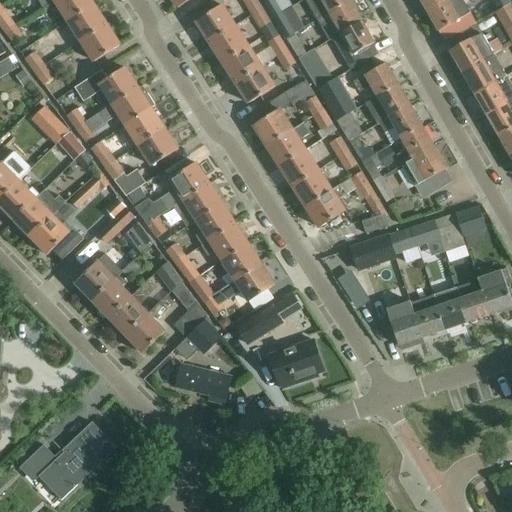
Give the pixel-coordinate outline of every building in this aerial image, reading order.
[(38,0),(45,9),(55,1),(55,2),(58,0),(38,0)] [(89,0),(58,0),(55,2),(69,22),(94,6),(89,0)] [(172,0),(178,9),(191,0),(172,0)] [(258,0),(247,0),(244,2),(253,17),(258,13),(257,11),(262,7),(258,0)] [(263,0),(275,18),(283,13),(275,0),(263,0)] [(329,14),(350,2),(349,0),(305,0),(317,20),(329,13),(329,14)] [(421,0),(427,11),(446,0),(421,0)] [(439,32),(472,13),(464,1),(465,0),(446,0),(427,11),(439,32)] [(511,2),(510,0),(494,0),(500,11),(511,4),(511,2)] [(329,14),(329,13),(317,20),(329,41),(333,39),(333,40),(362,22),(350,2),(329,14)] [(497,13),(511,38),(511,4),(500,11),(497,13)] [(210,42),(236,26),(222,5),(197,22),(210,42)] [(107,26),(94,6),(69,22),(81,42),(82,42),(107,26)] [(258,13),(253,17),(260,29),(272,23),(262,7),(257,11),(258,13)] [(16,25),(4,8),(0,10),(0,24),(8,36),(13,32),(11,29),(16,25)] [(283,13),(275,18),(288,39),(295,34),(296,34),(296,33),(283,13)] [(362,22),(333,40),(352,70),(380,53),(374,43),(362,22)] [(26,39),(16,25),(11,29),(13,32),(8,36),(16,47),(26,39)] [(489,46),(477,25),(447,42),(453,52),(451,53),(463,74),(495,57),(503,53),(496,42),(489,46)] [(82,42),(81,42),(75,46),(80,53),(86,49),(95,63),(120,47),(107,26),(82,42)] [(249,46),(236,26),(210,42),(223,63),(249,46)] [(308,54),(295,34),(288,39),(300,59),(308,54)] [(280,36),(268,43),(278,58),(283,54),(282,52),(287,48),(280,36)] [(0,60),(9,54),(2,44),(0,45),(0,60)] [(223,63),(236,83),(262,67),(255,56),(249,46),(223,63)] [(297,64),(287,48),(282,52),(283,54),(278,58),(285,70),(297,64)] [(35,72),(45,65),(36,52),(26,60),(35,72)] [(317,70),(308,54),(300,59),(310,75),(317,70)] [(495,57),(463,74),(476,95),(507,77),(495,57)] [(0,79),(17,69),(10,58),(0,63),(0,79)] [(386,64),(365,76),(353,83),(359,94),(371,86),(377,97),(378,98),(399,86),(386,64)] [(45,65),(35,72),(44,86),(55,78),(45,65)] [(262,67),(236,83),(249,104),(275,88),(262,67)] [(103,70),(95,75),(76,88),(84,102),(103,90),(113,105),(113,106),(139,89),(125,68),(109,78),(103,70)] [(24,70),(17,76),(25,87),(32,81),(24,70)] [(511,86),(507,77),(476,95),(488,116),(509,104),(511,101),(511,86)] [(320,89),(329,104),(347,94),(338,78),(320,89)] [(297,87),(289,92),(286,93),(296,110),(317,96),(307,81),(297,87)] [(378,98),(377,97),(366,104),(377,125),(379,124),(379,125),(389,119),(410,107),(399,86),(378,98)] [(113,106),(113,105),(100,113),(106,123),(119,115),(126,126),(152,110),(151,108),(155,106),(147,94),(143,96),(139,89),(113,106)] [(306,104),(316,120),(321,116),(319,113),(325,110),(318,98),(306,104)] [(511,108),(509,104),(488,116),(499,137),(511,129),(511,108)] [(389,119),(379,125),(385,134),(395,128),(401,140),(422,128),(410,107),(389,119)] [(18,132),(30,146),(57,121),(45,108),(18,132)] [(80,124),(85,121),(77,109),(67,117),(78,131),(83,127),(80,124)] [(164,129),(152,110),(126,126),(139,145),(164,129)] [(293,131),(293,130),(280,110),(254,127),(267,147),(293,131)] [(321,116),(316,120),(323,132),(334,125),(325,110),(319,113),(321,116)] [(96,135),(85,121),(80,124),(83,127),(78,131),(86,142),(96,135)] [(304,123),(293,130),(293,131),(267,147),(280,167),(306,151),(300,141),(310,134),(304,123)] [(344,131),(350,142),(357,138),(363,134),(356,124),(353,126),(344,131)] [(56,145),(68,134),(60,125),(48,136),(56,145)] [(401,140),(407,150),(396,156),(403,168),(414,161),(434,149),(422,128),(401,140)] [(123,129),(104,139),(109,151),(129,141),(123,129)] [(178,150),(164,129),(139,145),(152,166),(178,150)] [(511,129),(499,137),(511,157),(511,129)] [(69,134),(59,142),(75,160),(76,160),(84,152),(85,152),(69,134)] [(342,137),(330,144),(340,159),(345,156),(343,153),(349,150),(342,137)] [(362,147),(357,138),(350,142),(356,150),(362,147)] [(105,148),(96,154),(106,168),(111,165),(109,162),(113,158),(105,148)] [(377,155),(385,168),(395,162),(388,148),(377,155)] [(446,170),(434,149),(414,161),(403,168),(419,197),(427,197),(452,183),(445,171),(446,170)] [(358,165),(349,150),(343,153),(345,156),(340,159),(347,172),(358,165)] [(306,151),(280,167),(293,187),(319,171),(306,151)] [(84,152),(76,160),(84,169),(92,161),(84,152)] [(111,165),(106,168),(115,180),(123,174),(124,173),(113,158),(109,162),(111,165)] [(376,184),(384,179),(372,159),(364,164),(376,184)] [(0,200),(19,182),(2,164),(0,166),(0,200)] [(173,208),(184,201),(184,200),(209,184),(196,164),(171,180),(177,190),(166,197),(173,208)] [(115,180),(127,195),(143,185),(147,182),(140,170),(128,178),(124,173),(123,174),(115,180)] [(331,190),(319,171),(293,187),(306,208),(332,191),(331,190)] [(363,172),(351,179),(363,199),(375,192),(363,172)] [(100,187),(102,191),(109,185),(100,173),(94,179),(71,201),(78,208),(100,187)] [(384,179),(376,184),(387,203),(395,198),(384,179)] [(19,182),(0,200),(0,208),(12,221),(35,199),(19,182)] [(222,204),(209,184),(184,200),(197,220),(222,204)] [(332,191),(306,208),(320,229),(346,212),(338,200),(347,194),(341,184),(331,190),(332,191)] [(35,199),(12,221),(29,238),(52,216),(65,203),(59,197),(54,201),(44,191),(36,199),(35,199)] [(119,201),(108,211),(114,218),(125,208),(119,201)] [(222,204),(197,220),(204,231),(197,236),(203,245),(235,225),(222,204)] [(480,206),(456,214),(459,223),(464,238),(488,230),(480,206)] [(113,220),(99,234),(108,244),(135,218),(126,208),(113,220)] [(385,214),(362,221),(366,234),(389,226),(385,214)] [(456,214),(434,221),(438,230),(441,240),(445,252),(466,246),(464,238),(459,223),(456,214)] [(68,233),(52,216),(29,238),(46,256),(51,251),(61,261),(82,240),(72,229),(68,233)] [(154,223),(149,227),(157,238),(167,230),(157,216),(151,220),(154,223)] [(434,221),(410,229),(417,248),(427,245),(441,240),(438,230),(434,221)] [(153,243),(139,224),(128,234),(142,253),(153,243)] [(235,225),(203,245),(202,246),(209,256),(217,251),(223,261),(248,245),(235,225)] [(410,229),(396,234),(403,253),(417,248),(410,229)] [(388,237),(351,250),(358,271),(395,258),(391,246),(388,237)] [(180,258),(185,255),(177,244),(167,251),(178,266),(183,262),(180,258)] [(223,261),(230,273),(223,277),(228,286),(236,281),(261,265),(248,245),(223,261)] [(133,260),(138,255),(133,250),(127,255),(133,260)] [(91,302),(115,280),(107,272),(115,264),(106,254),(75,285),(81,292),(77,295),(86,304),(90,301),(91,302)] [(183,262),(178,266),(186,277),(196,269),(185,255),(180,258),(183,262)] [(134,260),(122,272),(129,279),(141,267),(134,260)] [(157,273),(164,282),(176,272),(169,263),(157,273)] [(261,265),(236,281),(228,286),(221,290),(228,301),(242,291),(249,302),(274,286),(261,265)] [(507,271),(502,273),(502,271),(478,279),(479,281),(491,315),(511,308),(511,301),(507,286),(511,283),(507,269),(506,270),(507,271)] [(353,271),(339,280),(344,288),(358,279),(353,271)] [(131,298),(108,320),(116,328),(112,331),(120,339),(124,336),(125,337),(148,315),(139,306),(158,287),(150,279),(131,297),(131,298)] [(91,302),(108,320),(131,298),(131,297),(122,288),(115,280),(91,302)] [(479,281),(456,289),(467,323),(491,315),(479,281)] [(195,290),(205,304),(210,301),(207,297),(212,294),(213,293),(206,282),(195,290)] [(467,323),(456,289),(433,296),(445,331),(467,323)] [(210,301),(205,304),(214,316),(224,308),(215,295),(213,293),(212,294),(207,297),(210,301)] [(272,309),(281,323),(302,310),(293,296),(272,309)] [(433,296),(410,304),(414,316),(422,338),(445,331),(433,296)] [(398,346),(400,346),(401,351),(414,346),(413,341),(422,338),(414,316),(410,304),(410,302),(386,310),(398,346)] [(148,315),(125,337),(142,355),(165,333),(156,323),(167,311),(160,303),(148,315)] [(208,317),(197,303),(174,326),(186,338),(208,317)] [(282,324),(271,307),(237,328),(247,345),(282,324)] [(223,337),(208,318),(188,338),(199,348),(205,355),(223,337)] [(231,326),(228,321),(224,320),(220,323),(224,330),(231,326)] [(188,338),(177,349),(187,359),(199,348),(188,338)] [(324,372),(316,351),(313,341),(269,356),(280,387),(281,387),(283,391),(318,379),(317,375),(324,372)] [(225,406),(232,378),(181,365),(175,389),(210,398),(208,402),(225,406)] [(80,478),(112,447),(116,450),(116,449),(92,424),(62,452),(65,456),(58,462),(54,459),(55,459),(44,447),(19,470),(28,479),(36,472),(41,477),(39,479),(40,479),(41,478),(63,500),(61,502),(62,502),(83,482),(80,478)] [(379,511),(389,511),(393,510),(384,496),(374,502),(379,511)]
